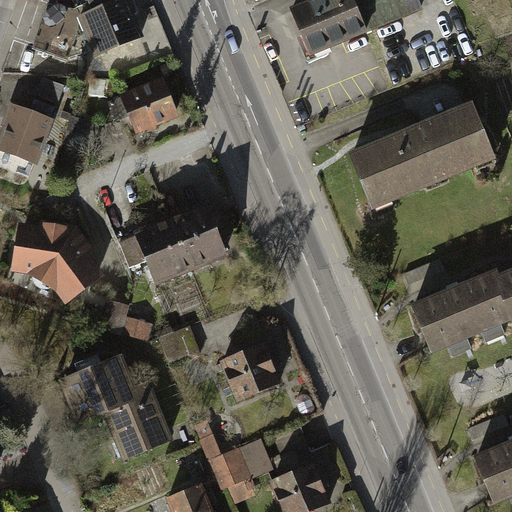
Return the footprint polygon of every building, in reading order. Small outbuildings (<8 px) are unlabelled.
[(76,0),(82,13),(57,4),(45,37),(73,47),(84,17),(98,52),(151,31),(138,0),(76,0)] [(307,0),(289,7),(307,57),(371,33),(369,27),(421,8),(417,0),(307,0)] [(16,103),(0,143),(0,146),(39,161),(68,86),(43,76),(30,108),(16,103)] [(166,76),(109,99),(120,125),(134,119),(139,131),(182,114),(166,76)] [(352,158),(374,211),(493,161),(471,108),(352,158)] [(101,125),(71,117),(64,141),(94,149),(101,125)] [(174,216),(196,269),(230,255),(208,202),(174,216)] [(152,259),(162,283),(196,269),(174,216),(120,239),(132,267),(152,259)] [(41,227),(20,227),(13,270),(30,272),(60,291),(71,302),(107,275),(91,254),(96,249),(76,224),(42,220),(41,227)] [(511,268),(487,279),(503,317),(506,324),(511,322),(511,268)] [(483,271),(407,304),(426,349),(442,343),(448,357),(469,348),(463,334),(476,328),(482,342),(501,333),(495,320),(503,317),(487,279),(483,271)] [(126,304),(113,300),(106,321),(119,325),(122,315),(126,304)] [(148,311),(126,304),(122,315),(145,322),(148,311)] [(191,328),(166,337),(174,362),(200,353),(191,328)] [(265,344),(224,361),(241,401),(282,384),(265,344)] [(126,356),(64,379),(79,422),(107,412),(124,458),(173,440),(152,381),(137,386),(126,356)] [(308,393),(296,398),(303,416),(316,411),(308,393)] [(511,434),(470,452),(489,497),(503,491),(508,504),(511,501),(511,434)] [(210,460),(222,455),(214,435),(202,440),(210,460)] [(222,455),(210,460),(223,491),(231,488),(237,504),(259,495),(252,479),(257,477),(243,446),(222,455)] [(313,463),(271,480),(283,511),(310,511),(329,505),(313,463)] [(171,500),(175,511),(217,511),(207,485),(171,500)]
